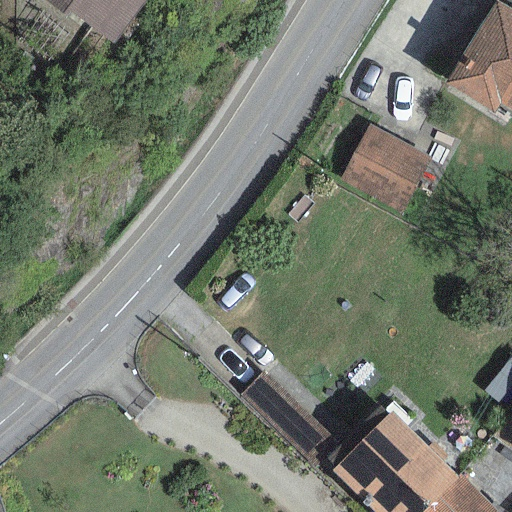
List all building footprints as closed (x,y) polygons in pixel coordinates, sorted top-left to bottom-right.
[(43,0),(66,16),(69,12),(112,43),(143,0),(43,0)] [(511,11),(496,1),(444,84),(493,114),(499,104),(511,112),(511,11)] [(430,159),(367,126),(338,179),(401,213),(430,159)] [(327,435),(261,371),(238,394),(304,459),(327,435)] [(423,511),(457,480),(390,413),(331,471),(371,511),(423,511)] [(457,480),(423,511),(497,511),(463,475),(457,480)]
